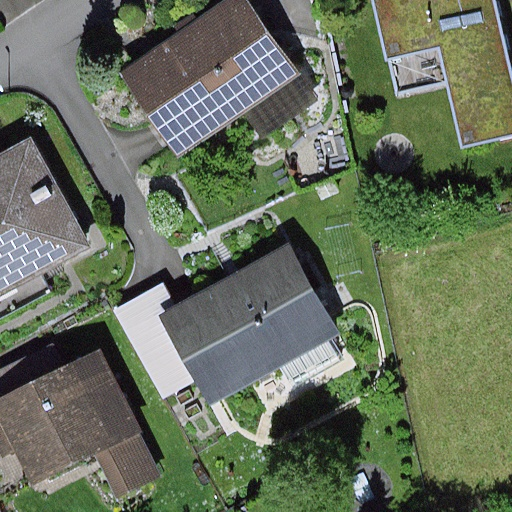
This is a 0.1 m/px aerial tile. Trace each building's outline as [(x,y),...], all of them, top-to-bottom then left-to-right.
[(266,0),(262,0),(147,78),(202,158),(320,79),(266,0)] [(511,0),(401,0),(414,90),(473,84),(487,157),(511,150),(511,0)] [(61,144),(0,177),(0,309),(117,247),(61,144)] [(314,242),(188,317),(239,402),(364,327),(314,242)] [(67,347),(0,377),(51,488),(116,458),(135,499),(176,480),(122,365),(83,383),(67,347)]
